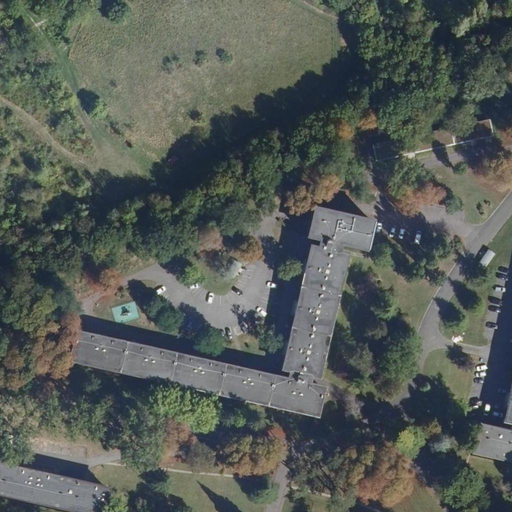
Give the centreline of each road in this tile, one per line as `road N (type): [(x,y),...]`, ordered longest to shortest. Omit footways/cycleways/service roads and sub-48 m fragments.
road 1 (residential): [(0,315),(286,195),(473,154),(511,159)]
road 2 (residential): [(292,446),(113,419),(13,395),(0,384)]
road 3 (residential): [(511,200),(442,297),(412,394),(389,415),(394,450)]
